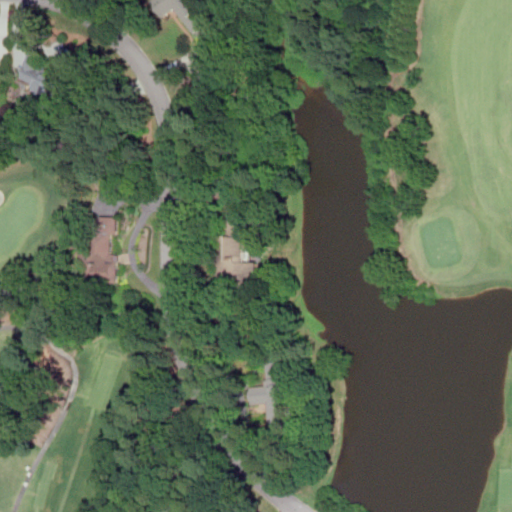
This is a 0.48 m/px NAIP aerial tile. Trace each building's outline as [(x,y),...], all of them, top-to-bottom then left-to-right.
[(181,6),(211,54),(221,48),(208,26),(213,23),(198,0),(153,0),(164,17),(181,6)] [(206,71),(218,60),(203,44),(191,55),(206,71)] [(220,283),(259,283),(259,261),(251,261),(251,237),(245,237),(245,192),(221,192),(220,283)] [(119,282),(119,253),(113,253),(113,233),(119,234),(119,216),(93,216),(93,239),(83,239),(83,282),(119,282)] [(297,432),(295,403),(294,403),(291,361),(266,363),(267,385),(253,386),(254,404),(269,403),(271,434),(297,432)]
